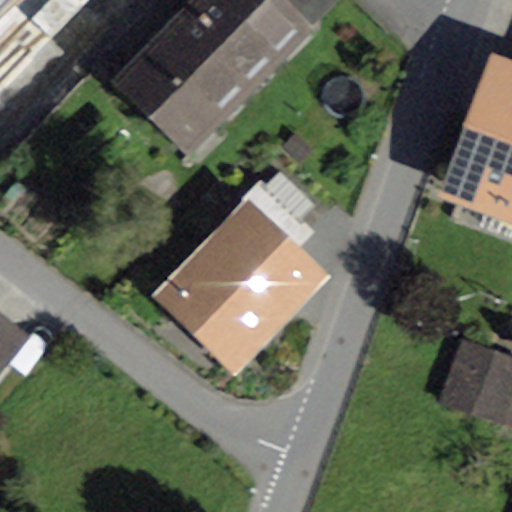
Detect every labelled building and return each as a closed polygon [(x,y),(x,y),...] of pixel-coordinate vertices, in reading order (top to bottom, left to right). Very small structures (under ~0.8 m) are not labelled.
[(0,0),(0,29),(29,1),(28,0),(0,0)] [(187,154),(308,30),(277,0),(198,0),(116,84),(187,154)] [(511,85),(503,82),(463,187),(511,204),(511,85)] [(245,223),(175,295),(236,354),(291,297),(301,277),(280,257),(304,233),(260,191),(236,215),(245,223)] [(511,360),(463,343),(442,402),(510,427),(511,422),(511,360)]
